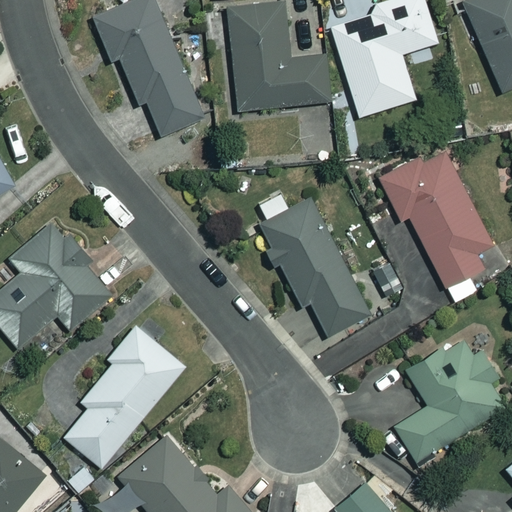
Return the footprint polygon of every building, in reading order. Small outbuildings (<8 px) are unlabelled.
[(201,116),(151,0),(128,0),(88,18),(106,60),(114,56),(134,103),(143,99),(158,135),(201,116)] [(434,41),(421,0),(386,0),(368,5),(370,14),(327,26),(354,116),(412,99),(398,52),(434,41)] [(511,0),(462,0),(458,2),(499,92),(511,85),(511,0)] [(286,58),(280,1),(223,7),(233,112),(327,103),(322,54),(286,58)] [(488,245),(439,144),(376,174),(398,220),(406,216),(448,303),(476,289),(468,272),(482,265),(475,251),(488,245)] [(0,192),(14,185),(0,159),(0,192)] [(270,271),(279,266),(299,305),(307,301),(324,335),(367,313),(307,198),(257,224),(267,243),(258,248),(270,271)] [(73,239),(55,218),(8,258),(19,271),(0,287),(0,323),(17,344),(54,313),(68,329),(111,292),(69,243),(73,239)] [(398,284),(388,264),(358,280),(368,299),(398,284)] [(187,363),(143,324),(81,394),(89,401),(63,431),(98,462),(187,363)] [(504,404),(465,339),(442,353),(437,345),(400,367),(424,406),(393,425),(414,459),(504,404)] [(215,492),(168,433),(116,474),(120,480),(97,498),(107,511),(118,511),(138,496),(151,511),(250,511),(227,482),(215,492)] [(0,511),(12,511),(43,476),(0,439),(0,511)] [(71,460),(60,475),(79,489),(90,474),(71,460)] [(392,511),(365,479),(334,505),(340,511),(392,511)]
